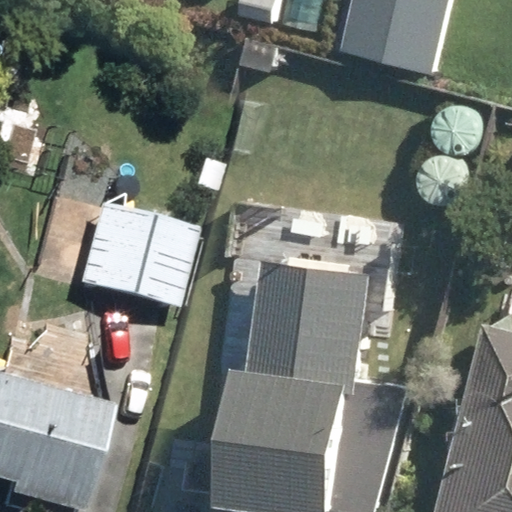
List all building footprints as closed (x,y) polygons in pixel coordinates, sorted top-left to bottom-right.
[(377,0),(376,4),(413,14),(416,0),(377,0)] [(213,98),(208,127),(227,130),(233,102),(213,98)] [(97,207),(79,285),(177,307),(195,229),(97,207)] [(279,261),(244,511),(386,511),(416,388),(372,382),(386,284),(408,287),(413,245),(306,231),(304,248),(294,246),(292,262),(279,261)] [(511,511),(511,324),(511,325),(505,324),(456,511),(511,511)] [(1,507),(17,511),(78,511),(108,408),(0,377),(0,483),(7,486),(1,507)]
